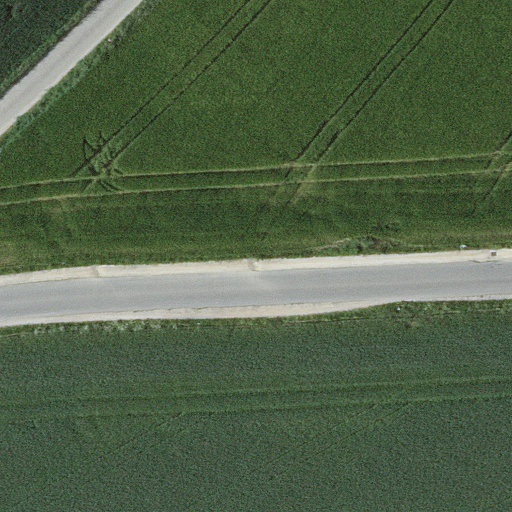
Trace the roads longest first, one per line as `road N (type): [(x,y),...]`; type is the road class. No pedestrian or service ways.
road 1 (tertiary): [(0,303),(511,274)]
road 2 (track): [(0,115),(116,0)]
